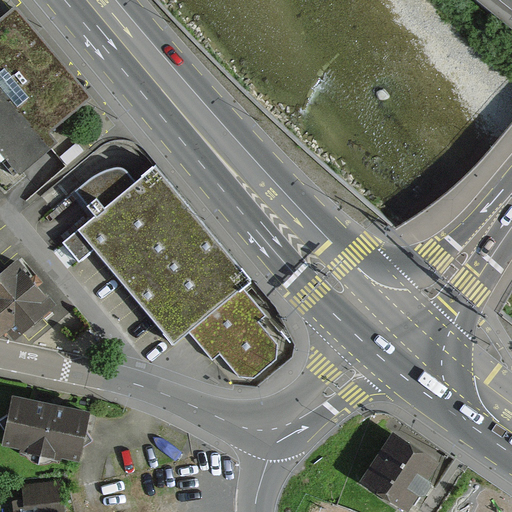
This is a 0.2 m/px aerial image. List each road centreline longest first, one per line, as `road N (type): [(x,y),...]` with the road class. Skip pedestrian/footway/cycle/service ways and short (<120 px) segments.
road 1 (primary): [(92,0),(387,335)]
road 2 (residential): [(168,395),(0,197)]
road 3 (primary): [(511,196),(387,335)]
road 4 (residential): [(168,395),(0,357)]
road 5 (primary): [(387,335),(511,441)]
road 6 (residential): [(276,429),(301,420),(387,335)]
